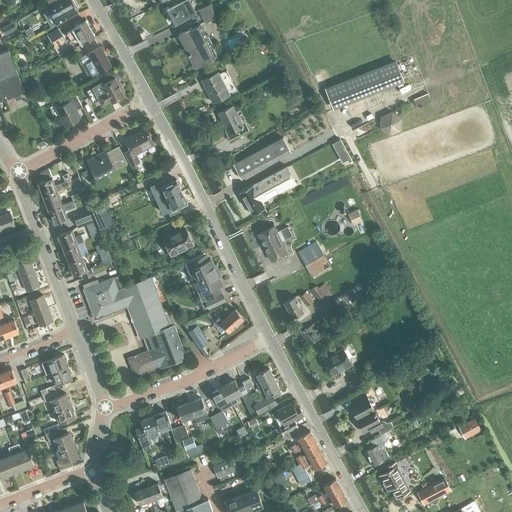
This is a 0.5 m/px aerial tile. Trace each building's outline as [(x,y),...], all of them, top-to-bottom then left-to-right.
[(66,0),(44,12),(51,26),(78,11),(75,5),(76,5),(73,0),(66,0)] [(189,5),(186,0),(184,0),(166,10),(173,23),(194,12),(190,4),(189,5)] [(214,9),(212,6),(211,3),(198,9),(201,16),(214,9)] [(214,9),(201,16),(205,23),(218,16),(214,9)] [(72,24),(74,27),(66,32),(75,46),(83,42),(95,35),(86,20),(77,26),(75,23),(72,24)] [(6,34),(18,28),(14,21),(2,28),(6,34)] [(207,36),(201,23),(179,34),(190,55),(189,55),(195,67),(215,57),(212,50),(215,49),(208,36),(207,36)] [(28,35),(35,32),(32,25),(26,28),(28,35)] [(59,55),(71,48),(59,27),(47,33),(59,55)] [(92,59),(83,64),(90,78),(100,73),(112,66),(101,46),(89,52),(92,59)] [(0,101),(25,92),(9,49),(0,52),(0,101)] [(20,69),(23,71),(26,70),(29,68),(29,65),(27,62),(24,60),(21,61),(19,63),(18,66),(20,69)] [(333,108),(403,80),(395,61),(326,88),(333,108)] [(219,71),(201,79),(213,102),(237,90),(227,69),(220,73),(219,71)] [(112,102),(124,95),(115,77),(103,84),(102,81),(93,86),(103,105),(111,100),(112,102)] [(66,126),(80,119),(75,110),(82,106),(75,92),(66,97),(69,102),(57,108),(66,126)] [(417,107),(421,105),(430,101),(427,93),(414,99),(417,107)] [(237,110),(234,104),(218,113),(231,139),(249,130),(247,125),(248,125),(240,108),(237,110)] [(379,117),(379,128),(389,135),(400,130),(402,118),(402,117),(391,110),(379,117)] [(314,118),(291,130),(300,145),(322,133),(314,118)] [(132,165),(139,161),(135,153),(154,143),(146,128),(126,139),(131,148),(124,152),(132,165)] [(241,179),(291,151),(283,137),(233,164),(241,179)] [(105,150),(87,160),(95,175),(106,169),(108,172),(127,162),(118,146),(107,152),(105,150)] [(252,185),(240,191),(252,214),(265,207),(261,201),(282,190),(281,189),(279,185),(286,181),(288,185),(289,186),(295,183),(296,182),(287,166),(286,166),(252,185)] [(44,196),(58,191),(68,187),(74,184),(68,173),(63,176),(65,181),(55,185),(52,178),(38,183),(44,196)] [(165,178),(151,185),(158,201),(182,190),(176,179),(177,179),(176,178),(175,178),(167,182),(165,178)] [(182,190),(158,201),(163,212),(169,210),(170,214),(179,210),(178,206),(186,202),(187,202),(187,201),(182,190)] [(49,210),(63,204),(58,191),(44,196),(49,210)] [(63,204),(49,210),(54,223),(68,218),(65,211),(76,207),(73,200),(63,204)] [(102,201),(89,207),(99,229),(112,223),(102,201)] [(357,208),(347,213),(353,225),(362,220),(357,208)] [(86,211),(74,215),(76,221),(88,216),(91,215),(89,210),(86,211)] [(0,215),(0,226),(2,230),(15,225),(10,212),(0,215)] [(88,216),(76,221),(78,226),(90,222),(93,221),(91,215),(88,216)] [(265,243),(290,231),(288,226),(277,231),(274,225),(258,233),(263,244),(265,243)] [(172,254),(184,249),(193,244),(186,227),(164,237),(172,254)] [(64,249),(78,243),(72,230),(59,235),(64,249)] [(282,240),(292,235),(290,231),(265,243),(263,244),(271,260),(288,252),(282,240)] [(306,267),(325,257),(316,241),(297,252),(306,267)] [(69,262),(83,256),(78,243),(64,249),(69,262)] [(198,280),(217,272),(211,259),(208,261),(206,255),(186,263),(190,273),(194,271),(198,280)] [(83,256),(69,262),(74,275),(81,272),(83,278),(101,271),(113,266),(110,261),(94,267),(94,266),(88,269),(83,256)] [(325,257),(306,267),(311,276),(330,266),(325,257)] [(22,278),(35,272),(30,260),(17,265),(22,278)] [(10,266),(5,268),(10,282),(15,280),(10,266)] [(35,272),(22,278),(27,290),(40,285),(35,272)] [(198,280),(201,288),(202,289),(199,291),(203,300),(222,292),(219,286),(222,285),(217,272),(198,280)] [(124,287),(121,288),(121,289),(128,305),(140,338),(144,336),(150,351),(130,358),(136,375),(139,374),(160,366),(161,368),(186,359),(174,326),(175,325),(168,313),(165,314),(160,302),(160,301),(168,298),(156,275),(150,277),(124,287)] [(128,305),(121,289),(118,290),(113,277),(100,282),(111,311),(128,305)] [(103,314),(111,311),(100,282),(99,283),(97,279),(82,285),(93,312),(101,309),(103,314)] [(16,280),(11,282),(13,290),(19,287),(16,280)] [(359,281),(332,297),(341,311),(367,296),(359,281)] [(316,285),(310,289),(318,299),(329,291),(324,283),(318,287),(316,285)] [(308,306),(313,301),(305,291),(300,296),(308,306)] [(213,298),(205,302),(208,308),(216,304),(225,300),(223,294),(213,298)] [(35,314),(49,309),(43,295),(30,300),(35,314)] [(292,318),(304,312),(296,295),(284,302),(292,318)] [(49,309),(35,314),(40,327),(54,322),(49,309)] [(218,317),(213,322),(221,331),(225,327),(229,331),(244,318),(236,309),(221,321),(218,317)] [(3,324),(8,337),(19,333),(14,320),(3,324)] [(308,344),(326,332),(317,320),(300,332),(308,344)] [(208,340),(214,337),(209,327),(203,331),(208,340)] [(332,375),(352,364),(343,348),(323,359),(332,375)] [(63,354),(43,362),(48,374),(52,372),(69,365),(67,359),(65,359),(63,354)] [(69,365),(52,372),(57,384),(73,378),(71,373),(72,372),(69,365)] [(258,386),(274,378),(269,367),(256,374),(259,380),(256,382),(258,386)] [(26,382),(32,380),(27,368),(21,370),(26,382)] [(8,392),(11,391),(13,390),(11,384),(17,382),(12,369),(1,374),(5,386),(8,392)] [(248,391),(255,388),(250,377),(243,380),(244,383),(248,390),(248,391)] [(258,411),(257,412),(258,413),(277,404),(273,397),(282,393),(274,378),(258,386),(261,391),(264,389),(268,397),(254,404),(258,411)] [(356,378),(349,382),(354,390),(360,386),(356,378)] [(235,380),(223,386),(230,399),(232,403),(237,401),(235,397),(241,394),(245,403),(252,415),(257,412),(258,411),(254,404),(252,399),(251,400),(246,391),(248,390),(244,383),(238,386),(235,380)] [(43,396),(56,391),(54,385),(41,391),(43,396)] [(233,404),(232,403),(230,399),(223,386),(212,392),(222,410),(216,413),(223,425),(228,422),(222,410),(233,404)] [(6,399),(13,397),(11,391),(8,392),(4,393),(6,399)] [(55,411),(72,404),(70,398),(68,398),(66,393),(58,397),(56,391),(43,396),(45,402),(51,400),(55,411)] [(357,418),(374,409),(365,394),(355,399),(357,403),(350,406),(357,418)] [(13,397),(6,399),(9,405),(15,403),(13,397)] [(201,397),(189,402),(196,421),(208,416),(201,397)] [(182,420),(194,416),(189,402),(177,406),(182,420)] [(294,407),(292,402),(277,410),(284,423),(279,426),(283,434),(297,426),(294,419),(304,414),(298,404),(294,407)] [(72,404),(55,411),(60,423),(75,417),(73,411),(75,410),(72,404)] [(390,420),(389,421),(387,422),(386,421),(382,420),(380,421),(374,409),(357,418),(356,419),(363,431),(369,428),(371,431),(377,428),(380,434),(393,426),(390,420)] [(165,410),(153,415),(158,428),(158,429),(159,432),(171,428),(170,424),(165,410)] [(14,421),(21,418),(19,413),(12,416),(14,421)] [(216,428),(223,425),(216,413),(210,416),(216,428)] [(147,433),(158,428),(153,415),(141,419),(144,426),(136,429),(142,444),(150,441),(147,433)] [(251,428),(259,424),(256,417),(248,421),(251,428)] [(474,417),(458,426),(465,438),(481,429),(474,417)] [(26,431),(33,428),(30,421),(23,424),(26,431)] [(46,435),(59,430),(57,424),(44,429),(46,435)] [(178,426),(183,439),(189,437),(184,424),(178,426)] [(176,442),(183,439),(178,426),(171,429),(176,442)] [(30,441),(37,438),(33,428),(26,431),(30,441)] [(59,450),(76,443),(74,436),(72,437),(70,432),(61,435),(59,430),(46,435),(48,441),(55,438),(59,450)] [(303,447),(316,440),(310,430),(298,437),(301,442),(296,445),(295,443),(290,446),(293,452),(303,447)] [(183,439),(182,440),(185,449),(195,445),(192,435),(189,436),(189,437),(183,439)] [(282,436),(272,441),(275,446),(284,441),(282,436)] [(299,463),(321,451),(316,440),(303,447),(306,453),(302,456),(301,454),(296,457),(299,463)] [(372,465),(389,457),(382,442),(365,450),(372,465)] [(14,446),(23,469),(34,465),(28,448),(22,451),(19,443),(14,446)] [(62,458),(56,460),(60,469),(73,464),(70,459),(79,455),(77,450),(79,450),(76,443),(59,450),(62,458)] [(12,473),(23,469),(14,446),(8,448),(11,455),(6,457),(12,473)] [(311,479),(305,468),(308,467),(307,466),(312,463),(315,468),(327,461),(321,451),(299,463),(291,468),(301,484),(311,479)] [(168,454),(156,458),(159,464),(170,460),(168,454)] [(219,477),(248,465),(243,454),(214,465),(219,477)] [(0,459),(0,475),(1,478),(12,473),(6,457),(0,459)] [(409,489),(400,472),(401,470),(399,468),(397,467),(397,466),(398,466),(396,462),(388,466),(390,470),(380,475),(386,486),(390,484),(396,496),(409,489)] [(176,508),(184,505),(203,498),(191,468),(165,478),(176,508)] [(278,484),(288,481),(285,472),(275,475),(278,484)] [(424,504),(451,489),(444,477),(418,491),(424,504)] [(347,499),(336,478),(324,484),(328,490),(322,493),(317,496),(316,493),(307,498),(311,505),(313,504),(315,509),(322,505),(333,499),(336,505),(347,499)] [(151,499),(151,500),(153,505),(158,503),(156,498),(163,495),(158,482),(146,487),(151,499)] [(140,504),(151,500),(151,499),(146,487),(135,491),(140,504)] [(256,488),(246,492),(252,510),(253,511),(259,511),(268,509),(262,492),(259,493),(257,488),(256,488)] [(235,496),(240,511),(253,511),(252,510),(246,492),(235,496)] [(228,511),(240,511),(235,496),(224,500),(228,511)] [(177,511),(213,511),(208,497),(176,509),(177,511)] [(299,510),(306,506),(309,504),(305,497),(295,503),(299,510)] [(455,511),(452,511),(479,511),(480,511),(474,500),(455,511)] [(72,505),(74,511),(87,511),(83,501),(72,505)]
